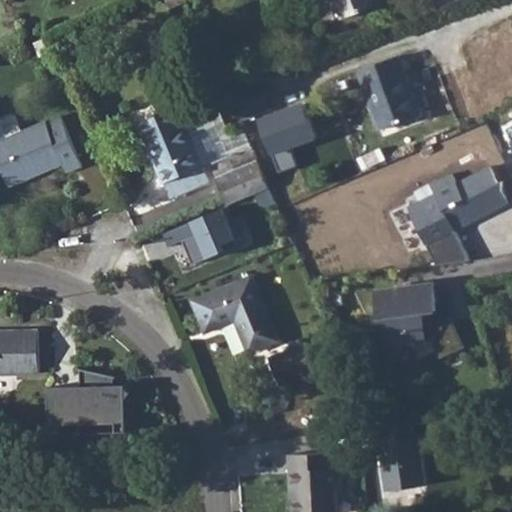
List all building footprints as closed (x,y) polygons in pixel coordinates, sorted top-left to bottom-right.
[(322,0),(331,20),(366,5),(364,0),(322,0)] [(411,116),(387,60),(349,76),(372,133),(411,116)] [(233,92),(243,119),(271,108),(262,82),(233,92)] [(230,132),(213,93),(140,123),(165,183),(167,183),(172,196),(210,181),(204,168),(212,165),(229,205),(257,193),(270,188),(253,146),(252,147),(243,127),(230,132)] [(83,165),(63,115),(0,140),(0,160),(9,183),(45,168),(46,171),(64,163),(68,171),(83,165)] [(443,182),(458,219),(492,202),(473,167),(443,182)] [(440,229),(458,219),(443,182),(439,173),(418,184),(420,190),(392,204),(408,236),(436,222),(440,229)] [(277,202),(270,188),(257,193),(262,205),(267,206),(277,202)] [(227,207),(166,233),(171,246),(186,240),(196,264),(241,245),(239,240),(241,239),(227,207)] [(250,352),(280,340),(254,276),(193,300),(207,333),(237,320),(250,352)] [(435,282),(357,293),(373,325),(382,324),(384,347),(413,343),(421,359),(438,351),(442,358),(466,347),(452,316),(444,319),(438,307),(435,282)] [(0,373),(41,373),(40,330),(0,330),(0,373)] [(308,342),(270,357),(282,385),(299,378),(301,382),(319,375),(317,371),(319,370),(308,342)] [(51,386),(52,433),(63,433),(62,424),(79,433),(84,423),(118,422),(118,431),(129,431),(128,384),(116,385),(116,376),(81,368),(82,386),(51,386)] [(336,467),(335,452),(290,454),(291,487),(294,487),(295,511),(337,511),(337,488),(342,488),(341,468),(336,467)]
